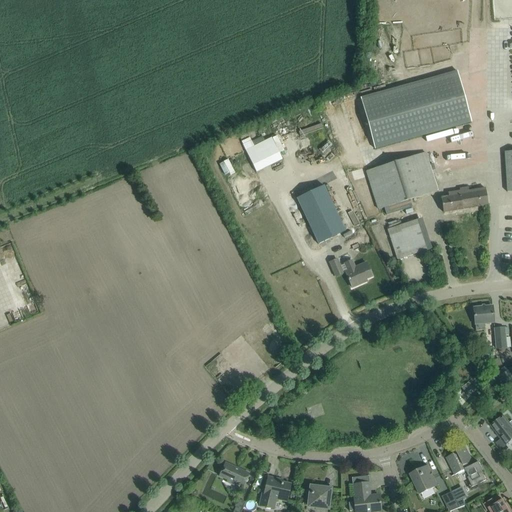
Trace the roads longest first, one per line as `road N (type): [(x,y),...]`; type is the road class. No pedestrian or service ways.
road 1 (unclassified): [(511,286),(388,311),(326,347),(218,435),(146,511)]
road 2 (residential): [(511,488),(463,420),(384,452)]
road 3 (residential): [(384,452),(306,456),(252,441)]
